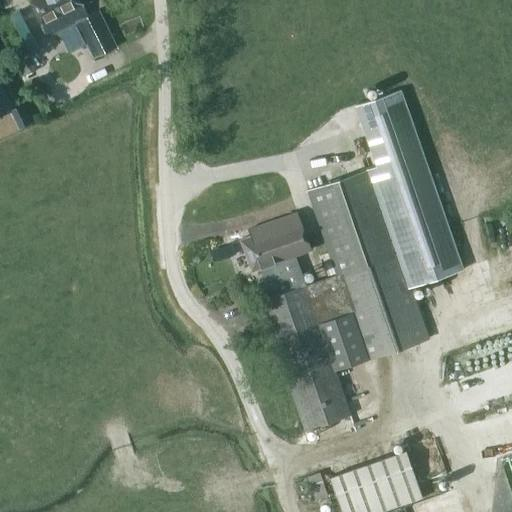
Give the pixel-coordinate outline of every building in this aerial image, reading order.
[(98,10),(90,15),(82,0),(33,0),(29,2),(48,37),(76,21),(95,57),(117,45),(98,10)] [(25,44),(14,50),(28,76),(38,70),(25,44)] [(307,191),(337,275),(307,286),(296,255),(310,248),(297,212),(248,230),(250,235),(241,239),(253,273),(260,270),(270,299),(261,302),(306,430),(351,414),(336,372),(429,340),(411,288),(463,269),(400,89),(354,105),(375,167),(369,169),(307,191)] [(21,108),(10,113),(18,131),(29,126),(21,108)] [(380,511),(421,500),(407,452),(329,476),(340,511),(380,511)] [(321,473),(309,477),(316,501),(328,497),(321,473)]
